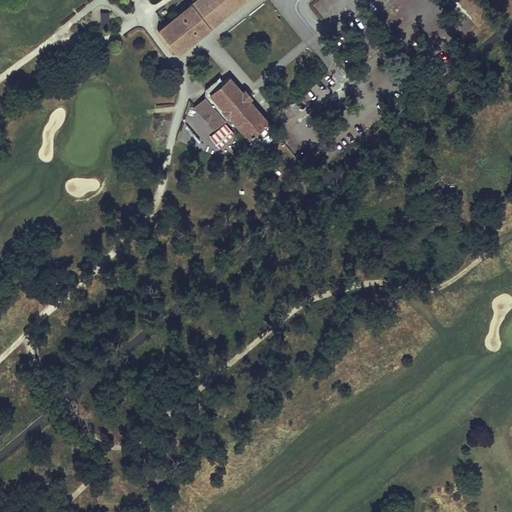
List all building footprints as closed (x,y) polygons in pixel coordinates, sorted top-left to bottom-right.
[(244,0),(193,0),(178,14),(199,38),(244,0)] [(199,38),(178,14),(157,32),(178,57),(199,38)] [(217,77),(198,94),(204,100),(209,95),(223,83),(217,77)] [(214,130),(228,118),(247,140),(266,125),(228,79),(223,83),(209,95),(204,100),(195,107),(214,130)] [(208,136),(223,152),(238,137),(224,122),(208,136)]
